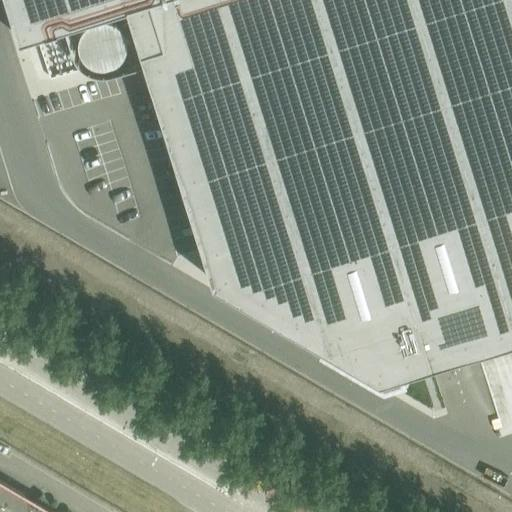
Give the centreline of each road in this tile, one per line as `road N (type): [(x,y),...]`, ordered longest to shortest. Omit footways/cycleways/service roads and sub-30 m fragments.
road 1 (unknown): [(0,139),(424,0)]
road 2 (unknown): [(381,379),(0,171)]
road 3 (unclassified): [(297,511),(0,337)]
road 4 (unclassified): [(0,381),(223,511)]
road 5 (unknown): [(511,334),(381,379)]
road 6 (unknown): [(381,379),(511,424)]
